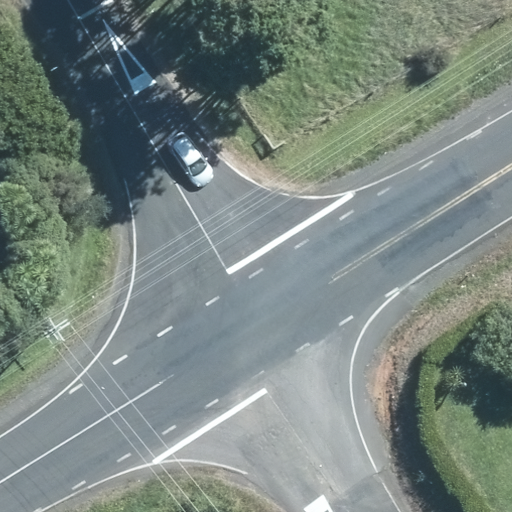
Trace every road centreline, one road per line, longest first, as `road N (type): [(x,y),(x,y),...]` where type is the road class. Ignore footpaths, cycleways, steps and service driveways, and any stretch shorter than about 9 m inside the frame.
road 1 (unclassified): [(243,323),(226,272),(55,0)]
road 2 (tertiary): [(511,163),(243,323)]
road 3 (tertiary): [(243,323),(0,481)]
road 4 (unclassified): [(342,511),(263,390),(243,323)]
